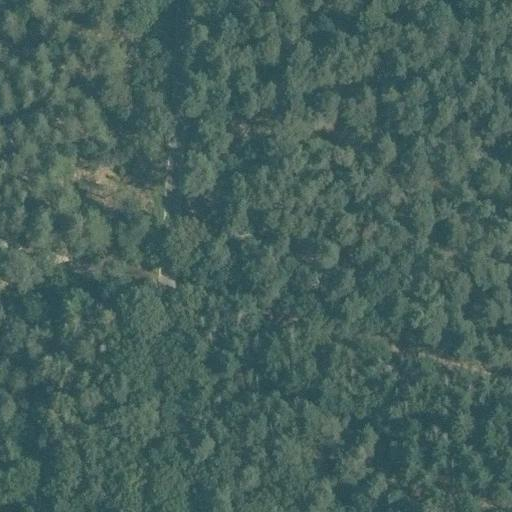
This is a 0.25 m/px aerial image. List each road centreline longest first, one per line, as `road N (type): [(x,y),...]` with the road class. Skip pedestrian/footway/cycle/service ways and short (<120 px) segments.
road 1 (track): [(184,0),(161,511)]
road 2 (unknown): [(511,383),(165,291)]
road 3 (unknown): [(0,250),(165,291)]
